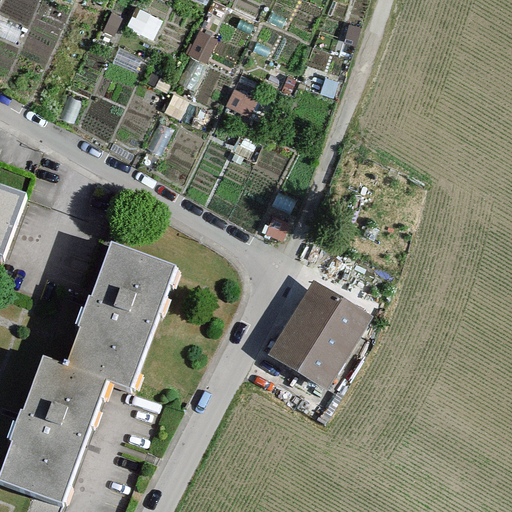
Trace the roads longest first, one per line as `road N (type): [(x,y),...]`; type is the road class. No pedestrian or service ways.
road 1 (residential): [(157,511),(265,301),(268,277),(252,258),(0,110)]
road 2 (track): [(385,0),(299,237),(268,277)]
